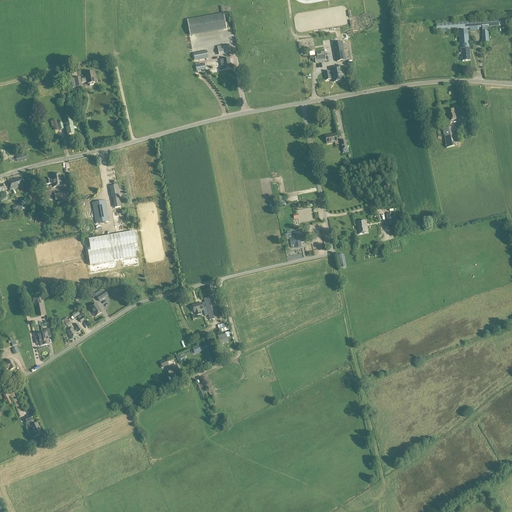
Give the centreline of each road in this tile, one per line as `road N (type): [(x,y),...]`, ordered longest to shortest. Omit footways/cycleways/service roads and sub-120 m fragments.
road 1 (unclassified): [(0,390),(151,298),(329,254),(303,103)]
road 2 (unclassified): [(0,176),(303,103)]
road 3 (track): [(237,357),(344,308),(383,480)]
road 4 (track): [(237,357),(0,468)]
road 5 (unclassified): [(303,103),(454,80),(511,84)]
road 6 (track): [(133,142),(113,62),(54,67),(0,85)]
